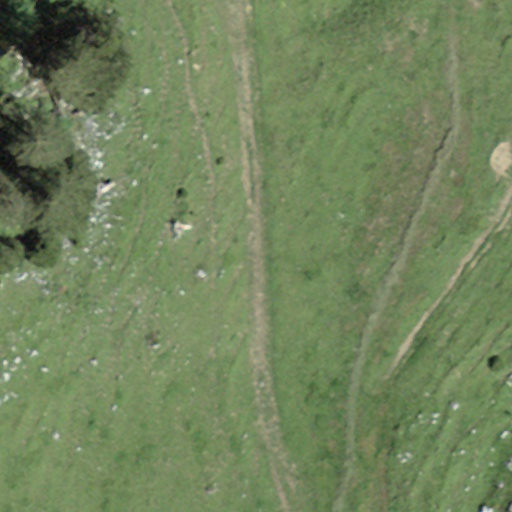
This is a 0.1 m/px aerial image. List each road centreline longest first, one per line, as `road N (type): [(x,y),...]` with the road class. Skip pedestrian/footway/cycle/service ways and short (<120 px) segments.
road 1 (track): [(332,511),(261,448),(224,0)]
road 2 (track): [(338,511),(348,430),(511,198)]
